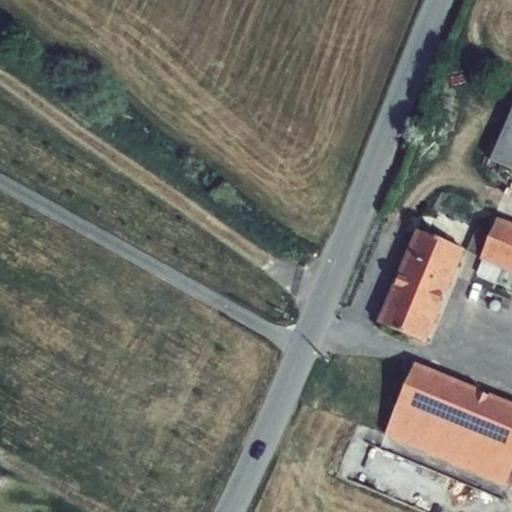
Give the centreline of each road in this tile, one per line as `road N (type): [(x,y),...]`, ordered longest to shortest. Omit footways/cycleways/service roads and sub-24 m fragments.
road 1 (unclassified): [(438,0),(408,50),(315,304),(219,511)]
road 2 (track): [(0,68),(315,304)]
